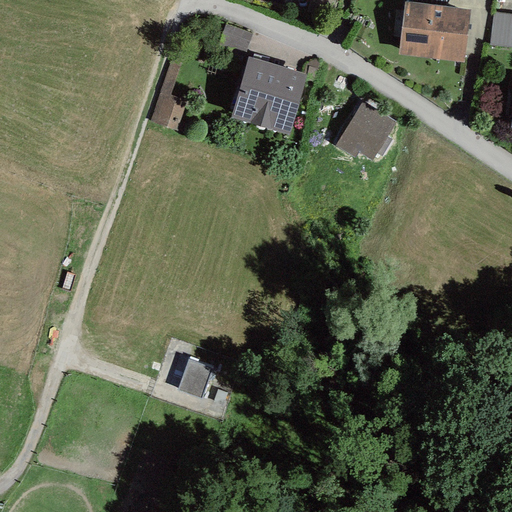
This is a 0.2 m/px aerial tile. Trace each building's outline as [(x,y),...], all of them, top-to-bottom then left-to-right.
[(463,10),(395,1),(388,53),(457,62),(463,10)] [(511,14),(494,12),(490,44),(511,46),(511,14)] [(301,74),(234,56),(217,118),(284,136),(301,74)] [(511,77),(509,77),(503,126),(511,126),(511,77)] [(388,126),(359,106),(335,142),(364,161),(388,126)] [(212,368),(188,359),(178,389),(201,397),(212,368)]
